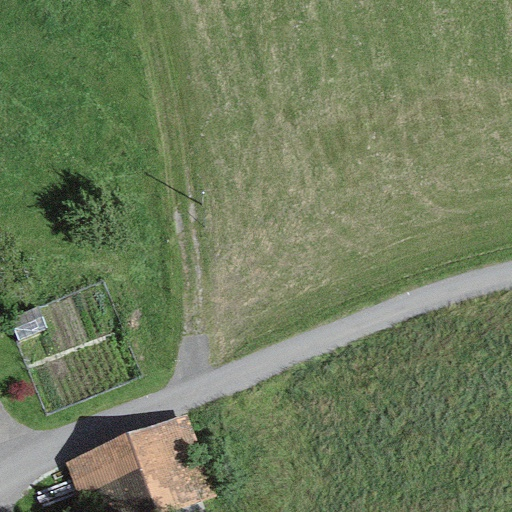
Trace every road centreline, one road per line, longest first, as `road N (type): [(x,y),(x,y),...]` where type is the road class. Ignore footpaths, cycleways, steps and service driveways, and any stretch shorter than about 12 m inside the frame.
road 1 (unclassified): [(511,270),(269,359),(0,479)]
road 2 (track): [(269,359),(191,0)]
